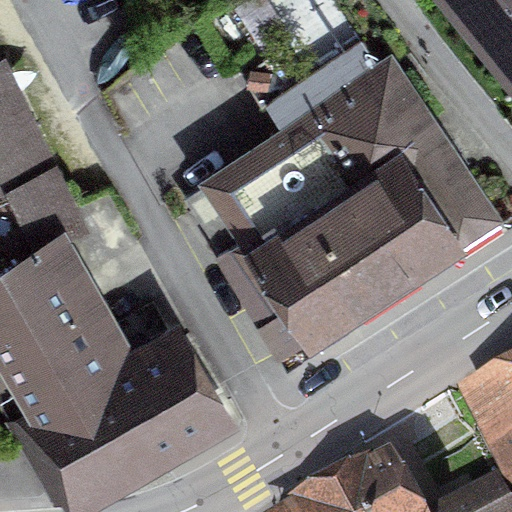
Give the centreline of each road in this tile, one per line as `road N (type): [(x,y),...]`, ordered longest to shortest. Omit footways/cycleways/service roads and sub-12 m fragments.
road 1 (secondary): [(511,306),(287,455),(190,506)]
road 2 (residential): [(392,0),(511,145)]
